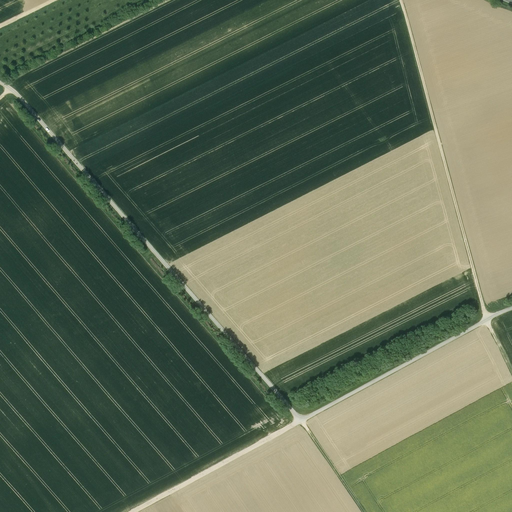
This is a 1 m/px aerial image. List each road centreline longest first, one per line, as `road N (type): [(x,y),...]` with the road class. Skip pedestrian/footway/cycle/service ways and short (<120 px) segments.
road 1 (track): [(10,88),(301,421)]
road 2 (track): [(486,321),(400,0)]
road 3 (track): [(301,421),(511,310)]
road 4 (track): [(134,511),(301,421)]
